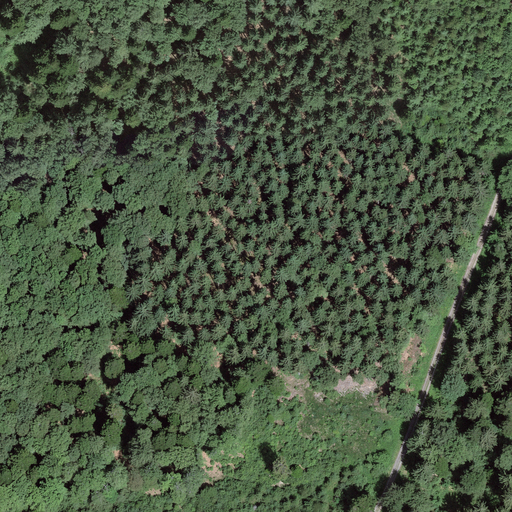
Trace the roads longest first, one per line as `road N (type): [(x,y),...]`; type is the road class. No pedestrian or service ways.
road 1 (track): [(376,511),(511,164)]
road 2 (track): [(155,0),(101,46),(86,76),(79,129),(37,212),(0,260)]
